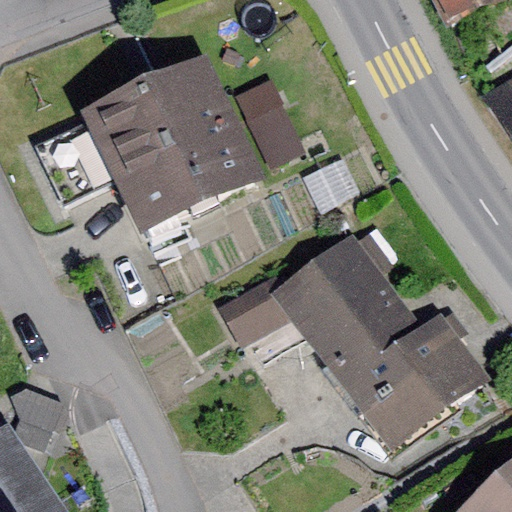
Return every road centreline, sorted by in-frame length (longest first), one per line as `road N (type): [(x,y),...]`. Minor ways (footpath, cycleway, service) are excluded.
road 1 (residential): [(177,511),(123,385),(41,327),(0,229)]
road 2 (tertiary): [(369,0),(450,153),(511,241)]
